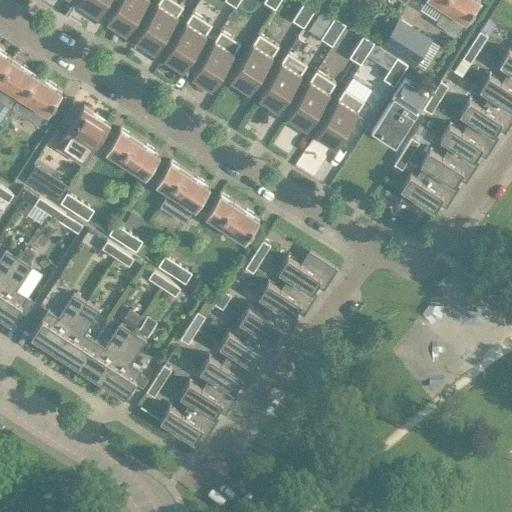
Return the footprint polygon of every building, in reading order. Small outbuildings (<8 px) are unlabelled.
[(79,0),(95,10),(101,0),(79,0)] [(113,0),(104,16),(123,28),(141,0),(113,0)] [(154,0),(132,34),(152,47),(180,3),(176,0),(154,0)] [(314,2),(309,0),(299,0),(289,17),(300,24),(314,2)] [(338,16),(348,0),(332,0),(327,9),(338,16)] [(473,0),(435,0),(442,4),(433,19),(453,32),(473,0)] [(161,52),(180,65),(209,21),(189,8),(161,52)] [(342,21),(331,14),(318,35),(329,42),(342,21)] [(396,17),(381,40),(411,60),(427,36),(396,17)] [(189,71),(209,83),(237,39),(218,27),(189,71)] [(468,41),(476,46),(484,33),(477,28),(468,41)] [(228,74),(247,87),(276,43),(256,30),(228,74)] [(371,39),(360,32),(346,53),(357,60),(363,51),(371,39)] [(371,39),(363,51),(372,56),(379,45),(371,39)] [(476,46),(468,41),(459,55),(467,60),(476,46)] [(511,68),(511,49),(505,45),(496,59),(507,66),(507,65),(511,68)] [(368,66),(379,72),(390,52),(379,46),(368,66)] [(0,67),(9,54),(0,48),(0,67)] [(256,92),(276,105),(304,61),(284,48),(256,92)] [(0,67),(0,99),(9,105),(10,107),(34,71),(9,54),(0,67)] [(394,54),(380,75),(391,82),(405,61),(394,54)] [(511,105),(511,103),(511,68),(507,65),(507,66),(499,78),(486,70),(476,84),(487,91),(487,90),(511,105)] [(285,111),(304,123),(332,79),(313,67),(285,111)] [(10,107),(9,105),(6,110),(13,115),(17,111),(35,123),(44,109),(44,110),(59,87),(34,71),(10,107)] [(390,95),(368,127),(392,143),(415,108),(413,107),(425,90),(401,74),(388,94),(390,95)] [(437,78),(430,88),(429,91),(436,96),(445,83),(437,78)] [(313,129),(333,142),(361,98),(341,85),(313,129)] [(491,130),(492,130),(495,125),(502,129),(511,113),(511,105),(487,90),(487,91),(479,103),(466,95),(457,109),(467,116),(468,115),(491,130)] [(436,96),(429,91),(420,105),(428,110),(436,96)] [(107,118),(81,101),(54,143),(80,159),(107,118)] [(265,133),(278,141),(292,120),(278,112),(265,133)] [(471,155),(472,154),(475,150),(482,154),(496,132),(492,130),(491,130),(468,115),(467,116),(459,128),(446,120),(437,134),(447,141),(448,140),(471,155)] [(157,150),(117,125),(103,147),(142,173),(157,150)] [(400,147),(407,152),(416,139),(408,134),(400,147)] [(57,159),(63,150),(40,136),(35,145),(57,159)] [(452,180),(452,179),(455,175),(462,179),(476,157),(472,154),(471,155),(448,140),(447,141),(440,153),(427,144),(417,159),(428,166),(428,165),(452,180)] [(407,152),(400,147),(391,161),(399,166),(407,152)] [(207,182),(167,157),(153,180),(166,188),(157,203),(183,219),(207,182)] [(407,169),(398,184),(431,206),(435,199),(442,204),(456,182),(452,179),(452,180),(428,165),(428,166),(420,178),(407,169)] [(54,174),(44,190),(54,196),(64,181),(54,174)] [(373,177),(359,196),(399,227),(413,208),(373,177)] [(0,184),(0,195),(5,199),(10,191),(0,184)] [(57,199),(84,217),(91,206),(64,189),(57,199)] [(256,215),(217,189),(202,212),(242,237),(256,215)] [(44,210),(49,202),(36,193),(31,201),(44,210)] [(77,220),(49,202),(44,210),(72,227),(77,220)] [(139,238),(112,220),(106,230),(133,248),(139,238)] [(112,253),(117,246),(104,237),(99,245),(112,253)] [(251,250),(259,255),(267,242),(259,237),(251,250)] [(0,278),(16,254),(3,246),(0,249),(0,278)] [(117,246),(112,253),(126,262),(131,254),(117,246)] [(275,266),(286,273),(286,272),(310,287),(313,282),(320,286),(334,264),(306,247),(298,260),(285,252),(275,266)] [(259,255),(251,250),(242,264),(250,269),(259,255)] [(155,262),(182,280),(189,269),(162,252),(155,262)] [(29,263),(16,254),(0,278),(0,313),(8,319),(24,293),(14,286),(29,263)] [(159,283),(164,276),(150,267),(145,275),(159,283)] [(286,272),(286,273),(278,285),(265,277),(256,291),(266,298),(266,297),(290,312),(290,311),(293,307),(300,311),(314,289),(310,287),(286,272)] [(164,276),(159,283),(172,292),(177,284),(164,276)] [(211,300),(219,305),(228,292),(220,287),(211,300)] [(52,347),(83,298),(70,290),(55,313),(45,306),(28,332),(52,347)] [(295,314),(290,311),(290,312),(266,297),(266,298),(258,310),(245,302),(236,316),(246,323),(247,322),(270,337),(271,336),(274,332),(281,336),(295,314)] [(83,298),(52,347),(75,362),(92,336),(81,330),(97,306),(83,298)] [(126,305),(119,317),(131,325),(139,313),(126,305)] [(186,321),(194,326),(202,313),(194,308),(186,321)] [(135,327),(144,333),(151,323),(142,317),(135,327)] [(92,336),(75,362),(98,377),(130,328),(117,319),(102,343),(92,336)] [(194,326),(186,321),(177,335),(185,340),(194,326)] [(247,322),(246,323),(238,335),(225,326),(216,341),(226,347),(227,347),(250,362),(251,361),(254,356),(261,361),(275,339),(271,336),(270,337),(247,322)] [(130,328),(98,377),(122,393),(131,378),(137,369),(138,367),(128,360),(143,336),(130,328)] [(255,364),(251,361),(250,362),(227,347),(226,347),(219,360),(206,351),(196,366),(207,372),(231,387),(231,386),(234,381),(241,386),(255,364)] [(152,375),(159,380),(168,366),(160,361),(152,375)] [(137,369),(131,378),(139,384),(146,374),(145,374),(137,369)] [(207,372),(199,385),(186,376),(177,391),(187,397),(211,412),(211,411),(215,406),(222,411),(236,389),(231,386),(231,387),(207,372)] [(159,380),(152,375),(143,388),(151,393),(159,380)] [(187,397),(179,409),(166,401),(157,415),(135,401),(191,437),(195,431),(202,436),(216,414),(211,411),(211,412),(187,397)]
